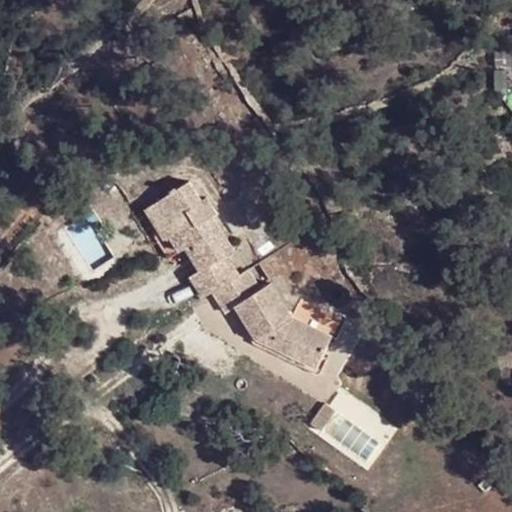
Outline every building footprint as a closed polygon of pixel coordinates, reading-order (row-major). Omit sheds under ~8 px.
[(174,224),(166,229),(180,247),(186,244),(201,265),(190,273),(203,293),(210,290),(237,272),(223,251),(233,245),(211,214),(219,211),(206,191),(200,197),(187,177),(156,198),(174,224)] [(161,230),(166,229),(174,224),(156,198),(145,206),(161,230)] [(320,357),(332,333),(290,310),(270,279),(261,284),(249,264),(237,272),(210,290),(224,309),(235,302),(256,333),(260,325),(275,332),(268,345),(287,356),(293,344),(320,357)] [(260,325),(256,333),(256,339),(268,345),(275,332),(260,325)] [(287,356),(313,370),(320,357),(293,344),(287,356)] [(322,402),(315,414),(326,421),(334,408),(322,402)] [(326,421),(315,414),(306,427),(319,434),(326,421)]
